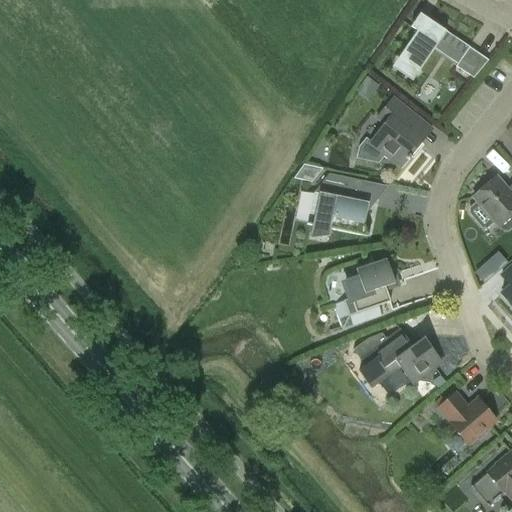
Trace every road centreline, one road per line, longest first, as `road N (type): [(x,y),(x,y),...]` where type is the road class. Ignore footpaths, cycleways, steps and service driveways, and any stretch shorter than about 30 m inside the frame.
road 1 (secondary): [(231,511),(0,247)]
road 2 (residential): [(511,359),(451,256),(442,216),(463,149),(511,94)]
